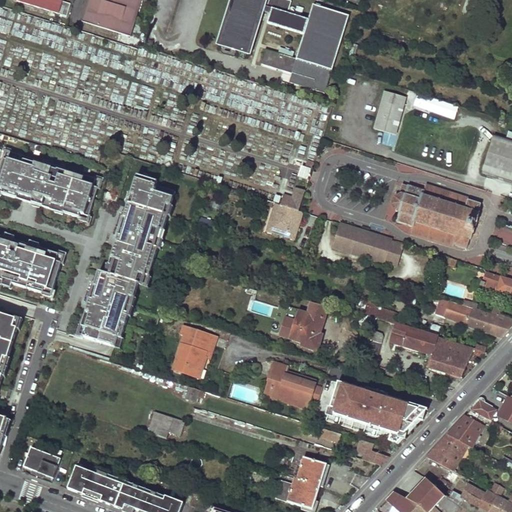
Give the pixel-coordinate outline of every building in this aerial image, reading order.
[(59,0),(17,0),(59,13),(62,1),(59,0)] [(86,0),(80,20),(129,35),(140,0),(86,0)] [(231,0),(217,46),(245,56),(259,14),(268,17),(266,25),(302,36),(295,60),(265,51),(261,65),(291,74),(313,81),(315,84),(313,86),(313,88),(314,90),(316,93),(324,95),(347,18),(312,6),(307,22),(286,15),(290,3),(280,0),(267,0),(265,9),(261,7),(263,0),(231,0)] [(465,0),(462,13),(478,18),(480,12),(483,0),(465,0)] [(42,22),(41,28),(59,32),(60,26),(42,22)] [(313,81),(291,74),(288,83),(316,93),(314,90),(313,88),(313,86),(315,84),(313,81)] [(395,136),(406,99),(384,93),(374,130),(395,136)] [(453,120),(457,108),(418,94),(417,100),(422,101),(419,108),(453,120)] [(511,132),(508,131),(506,137),(495,133),(481,173),(511,183),(511,132)] [(97,185),(6,159),(0,179),(0,194),(87,220),(97,185)] [(310,175),(312,170),(301,166),(300,172),(298,177),(309,180),(310,175)] [(146,284),(171,192),(136,183),(111,274),(138,283),(146,284)] [(394,198),(392,205),(397,212),(399,213),(396,222),(412,228),(410,233),(453,247),(454,245),(466,249),(469,240),(470,241),(479,213),(478,213),(481,205),(467,200),(467,199),(426,185),(424,192),(402,185),(399,195),(394,198)] [(291,199),(281,196),(278,205),(274,204),(269,221),(272,227),(271,232),(293,240),(301,213),(297,211),(303,191),(294,188),(291,199)] [(382,263),(389,240),(339,224),(332,248),(382,263)] [(511,248),(511,231),(495,227),(491,243),(511,248)] [(68,260),(0,240),(0,278),(58,295),(68,260)] [(447,258),(445,265),(453,268),(456,261),(447,258)] [(99,271),(79,336),(118,348),(138,283),(99,271)] [(511,281),(486,273),(480,287),(483,288),(482,291),(495,296),(496,293),(511,298),(511,281)] [(443,301),(440,310),(447,312),(445,319),(498,338),(503,337),(509,330),(511,327),(511,322),(498,317),(497,317),(497,319),(489,317),(470,310),(470,309),(443,301)] [(310,305),(307,314),(288,307),(285,320),(284,319),(279,336),(290,340),(290,343),(315,351),(320,337),(318,336),(325,310),(310,305)] [(492,310),(489,317),(497,319),(497,317),(498,317),(499,313),(492,310)] [(0,441),(2,434),(0,433),(0,387),(3,378),(3,377),(0,376),(0,374),(5,359),(9,360),(18,331),(18,330),(14,329),(17,321),(16,320),(0,315),(0,441)] [(360,316),(357,322),(372,330),(376,320),(367,317),(366,318),(360,316)] [(18,330),(18,331),(20,331),(23,321),(17,319),(16,320),(17,321),(14,329),(18,330)] [(430,325),(427,335),(437,339),(441,328),(430,325)] [(396,326),(390,342),(430,355),(426,368),(461,378),(474,350),(437,339),(427,335),(396,326)] [(185,337),(174,370),(196,377),(199,368),(204,370),(208,357),(206,356),(213,336),(185,328),(182,336),(185,337)] [(371,332),(360,362),(372,367),(382,339),(382,336),(371,332)] [(213,336),(206,356),(208,357),(212,358),(218,338),(213,336)] [(483,358),(486,348),(476,345),(473,354),(483,358)] [(11,361),(9,360),(5,359),(0,374),(0,376),(3,377),(3,378),(5,378),(11,361)] [(274,363),(268,383),(273,384),(268,398),(284,403),(285,397),(309,405),(311,401),(316,387),(317,382),(300,377),(299,380),(286,375),(289,368),(274,363)] [(402,440),(429,410),(337,380),(325,415),(402,440)] [(268,383),(263,396),(268,398),(273,384),(268,383)] [(185,387),(181,398),(191,401),(192,396),(198,398),(200,392),(185,387)] [(316,387),(311,401),(318,403),(323,389),(316,387)] [(285,397),(284,403),(308,410),(309,405),(285,397)] [(511,400),(509,399),(501,412),(504,414),(502,418),(511,423),(511,400)] [(492,408),(479,402),(470,410),(487,419),(490,421),(494,414),(490,412),(492,408)] [(456,425),(447,435),(467,446),(471,448),(487,419),(470,410),(456,425)] [(182,438),(185,421),(153,414),(148,435),(168,439),(169,435),(182,438)] [(7,421),(0,418),(0,433),(2,434),(0,441),(0,454),(6,438),(7,438),(12,423),(7,421)] [(318,428),(317,431),(320,432),(318,436),(335,441),(337,434),(318,428)] [(432,451),(426,457),(453,472),(467,446),(447,435),(432,451)] [(351,439),(351,440),(358,443),(356,451),(363,453),(361,460),(380,467),(386,461),(389,458),(371,452),(373,446),(374,444),(363,441),(363,442),(351,439)] [(55,479),(62,460),(32,448),(25,468),(55,479)] [(303,459),(297,481),(319,488),(326,466),(303,459)] [(167,497),(79,464),(77,468),(165,501),(167,497)] [(77,468),(69,490),(125,511),(127,506),(136,510),(141,511),(181,511),(185,503),(167,497),(165,501),(77,468)] [(474,469),(469,478),(485,486),(483,489),(485,489),(497,496),(498,496),(503,488),(491,483),(493,479),(474,469)] [(433,511),(432,510),(437,505),(445,495),(449,497),(452,492),(461,497),(468,485),(459,480),(461,477),(451,471),(436,487),(422,502),(419,506),(413,511),(433,511)] [(411,495),(422,502),(436,487),(426,479),(411,495)] [(295,480),(287,504),(311,511),(319,488),(297,481),(295,480)] [(468,485),(461,497),(488,511),(497,496),(485,489),(483,493),(468,485)] [(386,501),(404,511),(403,511),(395,511),(413,511),(419,506),(407,499),(394,492),(386,501)] [(445,495),(437,505),(450,511),(453,511),(461,497),(452,492),(449,497),(445,495)] [(422,502),(411,495),(407,499),(419,506),(422,502)] [(497,496),(488,511),(487,511),(511,511),(511,503),(506,501),(498,496),(497,496)]
